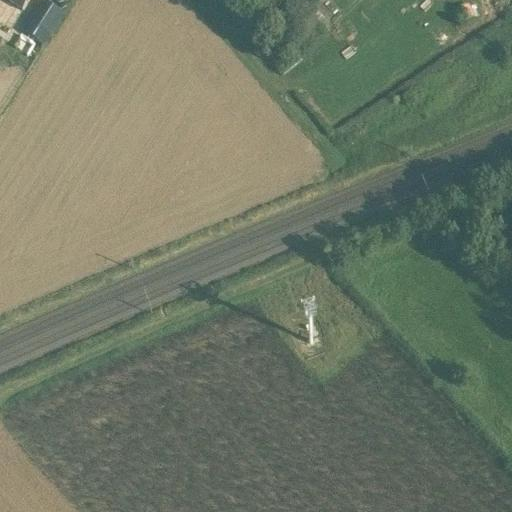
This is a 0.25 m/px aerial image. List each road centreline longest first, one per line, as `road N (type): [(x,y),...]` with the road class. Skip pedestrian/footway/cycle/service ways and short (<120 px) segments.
road 1 (track): [(511,197),(303,271),(0,408)]
road 2 (track): [(324,151),(203,0)]
